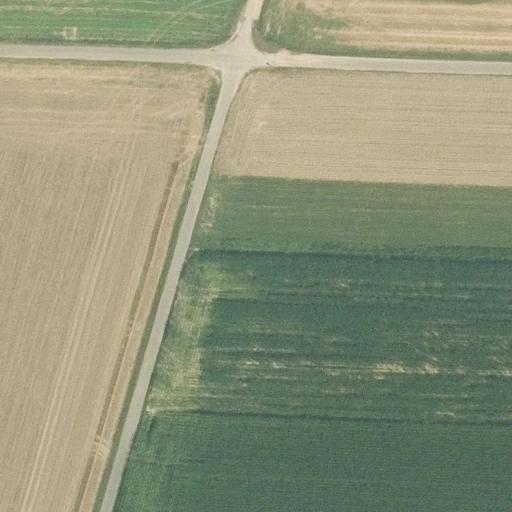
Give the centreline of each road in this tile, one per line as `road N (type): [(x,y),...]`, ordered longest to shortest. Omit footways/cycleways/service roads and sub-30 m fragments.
road 1 (track): [(235,60),(104,511)]
road 2 (track): [(0,53),(235,60),(255,0)]
road 3 (track): [(235,60),(511,68)]
